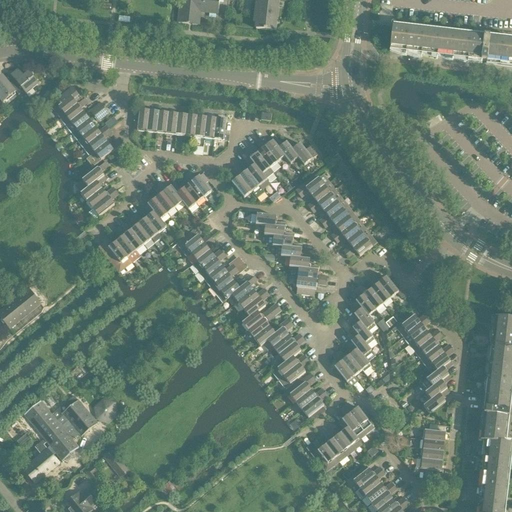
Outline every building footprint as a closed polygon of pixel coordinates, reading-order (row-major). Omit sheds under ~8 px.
[(180,0),(178,24),(198,26),(200,11),(205,11),(205,13),(218,14),(219,0),(180,0)] [(257,24),(256,30),(272,31),(273,31),(274,22),(276,23),(276,22),(277,9),(275,9),(276,0),(275,0),(259,0),(259,3),(259,4),(259,7),(258,7),(258,12),(257,24)] [(393,29),(390,52),(511,65),(511,42),(490,40),(490,37),(455,33),(455,36),(393,29)] [(15,81),(10,85),(19,96),(24,92),(26,95),(38,85),(29,73),(23,77),(18,70),(11,76),(15,81)] [(0,100),(2,103),(16,92),(10,85),(3,77),(0,79),(0,100)] [(57,102),(51,106),(61,119),(85,100),(83,97),(79,100),(77,98),(79,96),(73,89),(66,94),(64,92),(61,95),(55,99),(57,102)] [(85,100),(61,119),(67,127),(84,114),(81,109),(88,104),(85,100)] [(90,112),(95,117),(105,109),(101,104),(90,112)] [(105,109),(95,117),(99,123),(109,115),(105,109)] [(137,132),(147,133),(150,111),(140,110),(137,132)] [(147,133),(157,134),(159,112),(150,111),(147,133)] [(157,134),(166,135),(169,114),(159,112),(157,134)] [(84,114),(67,127),(73,134),(90,121),(84,114)] [(166,135),(176,136),(178,115),(169,114),(166,135)] [(261,121),(271,122),(272,115),(262,114),(262,115),(261,121)] [(176,136),(185,138),(188,116),(178,115),(176,136)] [(185,138),(195,139),(197,117),(188,116),(185,138)] [(195,139),(204,140),(207,118),(197,117),(195,139)] [(204,140),(214,141),(216,119),(207,118),(204,140)] [(216,119),(214,141),(224,142),(226,120),(216,119)] [(90,121),(73,134),(79,142),(96,129),(90,121)] [(96,129),(79,142),(85,150),(109,130),(106,127),(99,133),(96,129)] [(109,130),(85,150),(91,157),(108,144),(104,140),(112,134),(109,130)] [(263,138),(259,141),(277,163),(285,158),(273,142),(269,145),(263,138)] [(276,139),(273,142),(285,158),(291,165),(298,159),(286,144),(282,147),(276,139)] [(259,141),(256,143),(262,151),(258,154),(270,169),(277,163),(259,141)] [(290,141),(286,144),(298,159),(304,167),(317,156),(311,148),(305,152),(300,145),(296,149),(290,141)] [(91,157),(87,160),(93,168),(97,165),(114,151),(121,146),(118,142),(111,148),(108,144),(91,157)] [(244,152),(244,153),(248,158),(249,158),(262,175),(263,175),(267,180),(274,174),(270,169),(258,154),(254,157),(248,150),(244,152)] [(248,158),(245,161),(251,168),(247,172),(259,187),(263,191),(270,185),(267,181),(267,180),(263,175),(262,175),(249,158),(248,158)] [(83,181),(76,186),(82,194),(89,189),(104,177),(101,173),(109,167),(106,163),(83,181)] [(237,167),(234,170),(252,193),(257,199),(264,193),(263,191),(259,187),(247,172),(243,175),(237,167)] [(234,170),(230,173),(236,180),(232,184),(244,199),(252,193),(234,170)] [(189,173),(186,176),(204,199),(212,192),(206,185),(209,182),(203,175),(200,177),(195,181),(189,173)] [(186,176),(182,179),(188,186),(184,189),(196,205),(204,199),(186,176)] [(309,193),(312,197),(329,184),(323,176),(313,183),(311,180),(296,192),(301,199),(309,193)] [(82,194),(81,195),(87,203),(103,191),(99,187),(107,181),(104,177),(89,189),(82,194)] [(161,183),(157,186),(175,209),(182,203),(183,203),(171,188),(167,191),(161,183)] [(308,207),(310,211),(335,191),(329,184),(312,197),(315,201),(308,207)] [(174,185),(171,188),(183,203),(182,203),(188,211),(189,211),(196,205),(184,189),(180,193),(174,185)] [(157,186),(154,189),(160,196),(156,200),(168,215),(175,209),(157,186)] [(103,191),(87,203),(93,210),(116,192),(113,189),(106,195),(103,191)] [(321,208),(324,212),(341,199),(335,191),(310,211),(313,214),(321,208)] [(93,210),(89,214),(95,222),(99,218),(115,206),(111,202),(119,196),(116,192),(93,210)] [(146,195),(142,198),(148,206),(160,221),(161,221),(168,215),(156,200),(152,203),(146,195)] [(320,222),(322,226),(347,207),(341,199),(324,212),(327,216),(320,222)] [(148,206),(145,208),(151,216),(147,219),(159,234),(166,228),(167,228),(161,221),(160,221),(148,206)] [(333,223),(336,227),(353,214),(347,207),(322,226),(325,229),(333,223)] [(331,237),(334,241),(359,222),(353,214),(336,227),(339,232),(331,237)] [(137,215),(133,217),(151,240),(154,244),(162,238),(159,234),(147,219),(143,222),(137,215)] [(251,215),(250,225),(256,226),(265,227),(285,229),(285,225),(276,223),(277,218),(257,215),(257,216),(251,215)] [(133,217),(130,220),(136,228),(131,231),(144,246),(151,240),(133,217)] [(344,238),(348,243),(364,229),(359,222),(334,241),(337,244),(344,238)] [(121,227),(118,229),(136,252),(144,246),(131,231),(127,234),(121,227)] [(264,236),(264,237),(268,237),(293,240),(294,235),(284,234),(285,229),(265,227),(264,236)] [(118,229),(115,232),(121,240),(116,243),(129,258),(132,263),(140,257),(136,252),(118,229)] [(343,253),(346,256),(370,237),(364,229),(348,243),(351,247),(343,253)] [(177,245),(187,258),(212,239),(209,235),(202,241),(194,232),(177,245)] [(268,237),(267,246),(273,247),(277,248),(277,247),(302,250),(302,246),(293,245),(293,240),(268,237)] [(370,237),(346,256),(349,260),(356,254),(360,258),(377,245),(370,237)] [(105,244),(99,249),(108,260),(119,273),(124,269),(132,263),(129,258),(116,243),(112,246),(106,238),(103,242),(105,244)] [(187,258),(193,266),(210,252),(207,248),(215,242),(212,239),(187,258)] [(277,248),(276,257),(281,258),(290,259),(291,259),(310,261),(310,257),(301,256),(302,250),(277,247),(277,248)] [(193,266),(199,273),(224,254),(221,250),(213,256),(210,252),(193,266)] [(199,273),(205,281),(222,267),(219,263),(226,257),(224,254),(199,273)] [(289,268),(289,269),(299,270),(299,269),(318,272),(319,267),(309,266),(310,261),(291,259),(290,259),(289,268)] [(205,281),(211,288),(236,269),(233,266),(225,272),(222,267),(205,281)] [(211,288),(217,296),(234,283),(231,278),(238,272),(236,269),(211,288)] [(299,270),(298,279),(327,283),(327,278),(318,277),(318,272),(299,269),(299,270)] [(376,274),(373,277),(391,300),(399,293),(386,278),(382,281),(376,274)] [(373,277),(369,279),(375,287),(371,290),(383,306),(391,300),(373,277)] [(233,307),(238,304),(253,292),(250,288),(258,282),(255,278),(247,284),(232,296),(232,297),(227,300),(233,307)] [(297,289),(296,296),(314,298),(315,291),(316,291),(317,286),(326,287),(327,283),(298,279),(297,289)] [(223,304),(227,300),(232,297),(232,296),(247,284),(245,281),(237,287),(234,283),(217,296),(223,304)] [(361,286),(358,289),(376,312),(383,306),(371,290),(367,293),(361,286)] [(0,312),(0,318),(10,330),(41,305),(28,289),(0,312)] [(358,289),(354,291),(360,299),(356,302),(368,318),(369,317),(376,312),(358,289)] [(238,304),(244,311),(267,293),(264,290),(257,296),(253,292),(238,304)] [(244,311),(250,318),(250,319),(258,313),(266,307),(262,303),(270,297),(267,293),(244,311)] [(356,302),(353,305),(359,312),(354,316),(367,331),(371,335),(378,330),(374,325),(369,317),(368,318),(356,302)] [(242,324),(248,332),(279,308),(276,305),(261,317),(258,313),(250,319),(250,318),(242,324)] [(248,332),(254,340),(270,328),(266,324),(281,312),(279,308),(248,332)] [(397,330),(404,338),(428,319),(426,315),(418,321),(414,317),(399,329),(397,327),(390,332),(392,334),(397,330)] [(354,316),(351,318),(357,326),(353,329),(365,344),(369,349),(376,343),(373,338),(371,335),(367,331),(354,316)] [(385,324),(389,329),(397,323),(393,318),(385,324)] [(404,338),(409,346),(427,332),(423,328),(431,322),(428,319),(404,338)] [(511,320),(495,319),(481,442),(488,443),(479,511),(505,511),(511,455),(511,442),(504,442),(507,418),(509,418),(511,395),(511,320)] [(261,348),(263,346),(268,342),(283,329),(291,324),(288,320),(273,332),(270,328),(254,340),(261,348)] [(263,346),(268,353),(289,337),(286,333),(293,327),(291,324),(283,329),(268,342),(263,346)] [(353,329),(349,332),(355,339),(351,343),(363,358),(364,358),(368,363),(376,357),(371,352),(369,349),(365,344),(353,329)] [(409,346),(415,353),(440,334),(437,331),(430,337),(427,332),(409,346)] [(415,353),(421,361),(438,348),(435,343),(443,338),(440,334),(415,353)] [(268,353),(274,361),(302,339),(300,335),(292,341),(289,337),(268,353)] [(274,361),(280,368),(285,364),(293,358),(294,358),(301,352),(298,348),(305,342),(302,339),(274,361)] [(351,343),(348,345),(354,353),(350,356),(362,371),(366,376),(373,370),(370,365),(368,363),(364,358),(363,358),(351,343)] [(421,361),(427,369),(452,349),(449,346),(442,352),(438,348),(421,361)] [(427,369),(433,376),(450,363),(447,359),(455,353),(452,349),(427,369)] [(340,352),(336,355),(354,377),(362,371),(350,356),(346,359),(340,352)] [(336,355),(333,357),(339,365),(334,368),(346,384),(347,384),(350,388),(358,382),(354,377),(336,355)] [(273,374),(279,381),(307,360),(304,356),(296,362),(294,358),(293,358),(285,364),(280,368),(278,370),(273,374)] [(307,360),(279,381),(285,389),(305,373),(302,369),(309,363),(307,360)] [(423,384),(428,391),(433,388),(448,376),(445,372),(453,366),(450,363),(433,376),(427,380),(427,381),(423,384)] [(290,396),(296,404),(312,392),(308,388),(316,382),(311,375),(285,395),(288,398),(290,396)] [(425,394),(431,401),(431,402),(447,390),(444,386),(451,380),(448,376),(433,388),(428,391),(425,394)] [(370,396),(375,392),(371,387),(366,391),(370,396)] [(296,404),(302,411),(325,393),(322,390),(315,396),(312,392),(296,404)] [(431,402),(431,401),(424,407),(430,416),(445,403),(442,399),(449,393),(447,390),(431,402)] [(325,393),(302,411),(309,419),(324,407),(320,403),(328,397),(325,393)] [(74,397),(51,416),(72,441),(79,436),(81,438),(97,425),(78,401),(78,402),(74,397)] [(95,410),(97,421),(109,424),(117,417),(115,405),(104,402),(95,410)] [(51,416),(40,403),(24,416),(45,441),(62,462),(79,449),(72,441),(51,416)] [(348,405),(344,407),(367,436),(375,430),(371,426),(358,409),(354,412),(348,405)] [(344,407),(341,410),(347,418),(343,421),(356,438),(360,442),(367,436),(344,407)] [(343,421),(339,423),(345,431),(341,434),(354,451),(362,445),(360,442),(356,438),(343,421)] [(331,430),(327,433),(347,457),(354,451),(341,434),(337,437),(331,430)] [(424,431),(423,441),(445,443),(446,433),(424,431)] [(327,433),(324,435),(330,443),(326,446),(339,463),(347,457),(327,433)] [(423,441),(422,450),(443,453),(445,443),(423,441)] [(43,442),(35,449),(41,456),(24,470),(36,485),(59,465),(44,446),(45,445),(43,442)] [(315,448),(310,452),(326,473),(339,463),(326,446),(322,449),(316,442),(312,445),(315,448)] [(422,450),(421,460),(442,462),(443,453),(422,450)] [(129,472),(112,452),(107,457),(105,454),(102,456),(104,459),(106,457),(123,477),(129,472)] [(442,462),(421,460),(419,470),(441,473),(442,462)] [(98,471),(95,467),(87,473),(90,477),(98,471)] [(351,479),(360,490),(383,472),(380,468),(372,474),(369,470),(368,470),(366,467),(351,479)] [(361,501),(366,497),(381,485),(378,481),(385,475),(383,472),(360,490),(355,494),(361,501)] [(366,497),(372,505),(395,487),(392,484),(384,490),(381,485),(366,497)] [(372,505),(376,511),(378,511),(393,501),(390,497),(397,491),(395,487),(372,505)] [(64,507),(65,506),(69,511),(90,511),(92,511),(92,510),(91,510),(90,509),(96,504),(86,492),(80,497),(79,495),(79,494),(64,506),(64,507)] [(378,511),(393,511),(406,502),(404,499),(396,505),(393,501),(378,511)] [(393,511),(401,511),(402,511),(409,506),(406,502),(393,511)]
